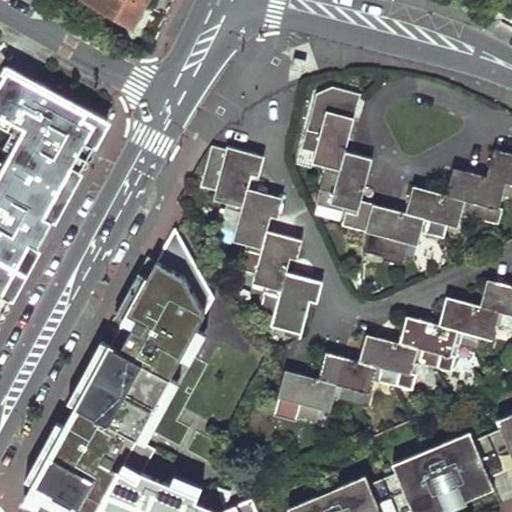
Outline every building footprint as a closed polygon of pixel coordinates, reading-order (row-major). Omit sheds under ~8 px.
[(137,16),(146,0),(91,0),(126,20),(137,16)] [(294,57),(291,68),(303,70),(305,59),(300,58),(294,57)] [(0,317),(43,238),(106,123),(105,122),(108,118),(89,108),(87,112),(6,68),(0,79),(0,125),(20,137),(5,165),(0,161),(0,317)] [(344,152),(359,94),(331,86),(314,94),(300,149),(314,153),(311,164),(325,167),(326,164),(340,167),(344,152)] [(229,200),(243,203),(247,189),(256,154),(226,147),(224,155),(209,151),(201,185),(216,188),(214,196),(229,200)] [(497,181),(493,195),(511,199),(511,154),(494,149),(486,178),(497,181)] [(358,155),(344,152),(340,167),(326,164),(325,167),(319,191),(332,194),(329,204),(344,207),(343,213),(357,216),(372,159),(358,155)] [(453,168),(446,195),(461,199),(457,214),(480,220),(483,206),(489,208),(493,195),(497,181),(486,178),(469,173),(453,168)] [(412,186),(405,213),(420,217),(417,230),(442,237),(445,224),(454,227),(457,214),(461,199),(446,195),(429,190),(412,186)] [(243,203),(229,200),(223,226),(236,230),(234,236),(249,240),(264,244),(267,231),(276,196),(247,189),(243,203)] [(417,230),(420,217),(405,213),(389,209),(372,205),(365,233),(388,238),(384,252),(402,257),(406,242),(413,244),(417,230)] [(257,511),(251,497),(219,511),(195,501),(197,496),(142,473),(154,450),(135,441),(217,295),(178,228),(35,480),(45,486),(36,502),(59,511),(257,511)] [(282,285),(286,272),(294,238),(281,234),(267,231),(264,244),(249,240),(242,267),(256,271),(254,278),(269,282),(282,285)] [(269,282),(261,310),(274,313),(272,321),(288,325),(286,330),(301,334),(315,280),(300,276),(286,272),(282,285),(269,282)] [(511,285),(504,284),(487,279),(480,306),(494,310),(489,325),(511,331),(511,285)] [(463,302),(446,297),(439,324),(452,328),(449,342),(475,349),(479,336),(486,338),(489,325),(494,310),(480,306),(463,302)] [(423,320),(406,316),(398,343),(412,346),(408,362),(434,369),(438,355),(445,357),(449,342),(452,328),(439,324),(423,320)] [(372,365),(368,379),(393,386),(397,372),(404,374),(408,362),(412,346),(398,343),(382,339),(365,334),(358,361),(372,365)] [(333,383),(329,397),(352,403),(356,390),(364,392),(368,379),(372,365),(358,361),(342,357),(325,352),(318,378),(333,383)] [(329,397),(333,383),(318,378),(302,374),(285,370),(277,398),(298,404),(295,417),(314,422),(317,409),(326,411),(329,397)] [(486,435),(502,472),(511,467),(511,412),(496,420),(500,429),(486,435)] [(380,480),(394,511),(406,511),(410,511),(437,511),(451,507),(443,488),(449,486),(456,504),(492,489),(488,478),(502,472),(486,435),(472,441),(468,431),(390,465),(394,474),(380,480)] [(285,511),(394,511),(380,480),(367,485),(363,476),(285,509),(285,511)]
